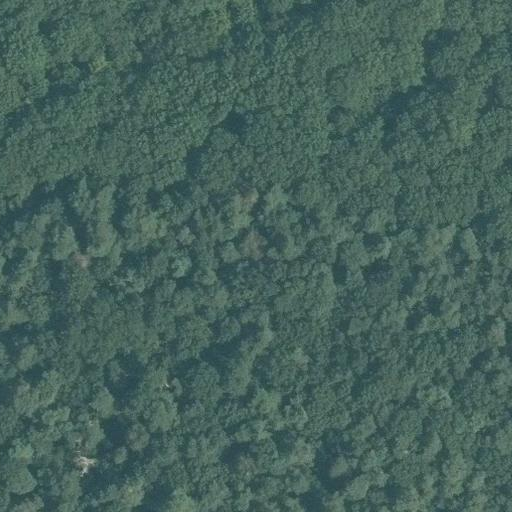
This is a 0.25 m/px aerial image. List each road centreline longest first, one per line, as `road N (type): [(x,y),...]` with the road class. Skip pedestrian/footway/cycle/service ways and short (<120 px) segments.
road 1 (unknown): [(9,411),(101,381),(257,385),(391,375),(511,426)]
road 2 (track): [(155,0),(0,54)]
